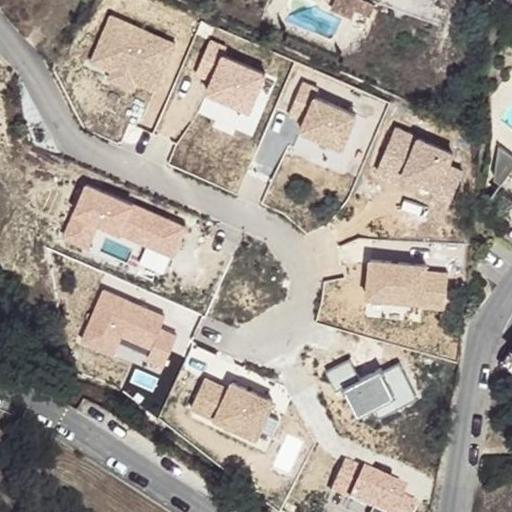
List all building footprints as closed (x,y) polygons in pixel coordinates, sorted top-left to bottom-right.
[(358,11),(362,0),(337,0),(333,10),(354,19),(358,11)] [(373,18),(379,4),(368,0),(362,0),(358,11),(373,18)] [(179,43),(113,16),(95,61),(116,70),(113,78),(135,87),(138,79),(142,70),(164,79),(179,43)] [(229,46),(213,40),(199,73),(216,80),(211,91),(256,109),(271,72),(226,54),(229,46)] [(142,70),(138,79),(160,87),(164,79),(142,70)] [(321,88),(305,81),(292,114),(308,120),(304,129),(346,146),(360,113),(318,96),(321,88)] [(456,150),(399,127),(382,169),(396,175),(400,167),(410,171),(443,184),(440,191),(457,198),(469,167),(452,160),(456,150)] [(505,185),(511,175),(511,153),(502,146),(498,180),(505,185)] [(400,167),(396,175),(408,179),(410,171),(400,167)] [(189,225),(91,185),(69,237),(93,246),(103,223),(177,254),(189,225)] [(427,260),(370,256),(367,293),(423,298),(422,301),(445,303),(448,269),(427,268),(427,260)] [(171,315),(108,289),(87,339),(119,352),(126,333),(157,346),(153,356),(171,363),(183,334),(166,326),(171,315)] [(348,358),(324,372),(335,390),(343,386),(360,414),(375,405),(397,392),(402,401),(417,393),(398,360),(381,369),(379,366),(359,377),(348,358)] [(279,399),(238,380),(235,387),(211,376),(197,406),(263,435),(279,399)] [(397,392),(375,405),(381,415),(402,401),(397,392)] [(409,486),(348,459),(338,483),(355,491),(353,496),(375,506),(372,511),(415,511),(421,499),(407,492),(409,486)] [(355,491),(338,483),(336,488),(353,496),(355,491)]
